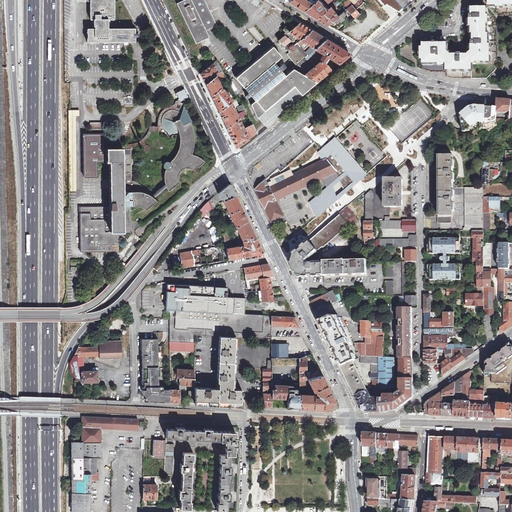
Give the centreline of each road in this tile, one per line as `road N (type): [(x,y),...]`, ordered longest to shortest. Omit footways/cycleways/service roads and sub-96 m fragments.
road 1 (motorway): [(48,463),(49,0)]
road 2 (motorway): [(48,463),(68,348),(198,200)]
road 3 (motorway): [(12,0),(29,292)]
road 4 (motorway): [(33,0),(29,292)]
road 5 (unclassified): [(135,404),(132,301),(146,281),(277,258)]
road 6 (tertiary): [(233,166),(203,181),(103,295),(60,315)]
road 7 (residential): [(417,163),(424,395)]
road 8 (track): [(6,511),(0,289)]
road 9 (motorway): [(29,292),(31,511)]
road 10 (tertiary): [(60,315),(115,305),(198,200)]
road 11 (tertiary): [(153,0),(233,166)]
road 12 (tertiary): [(233,166),(372,52)]
road 13 (tertiary): [(277,258),(350,416)]
